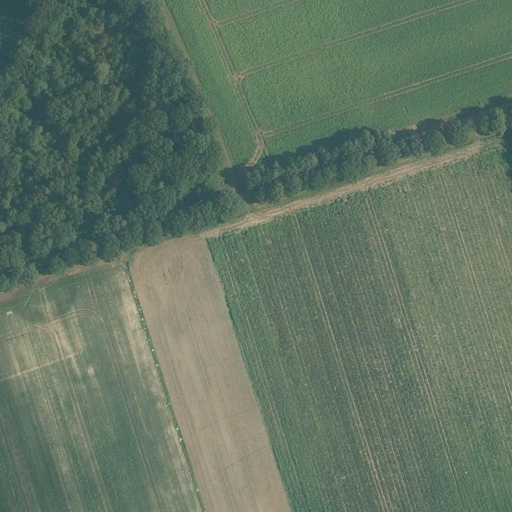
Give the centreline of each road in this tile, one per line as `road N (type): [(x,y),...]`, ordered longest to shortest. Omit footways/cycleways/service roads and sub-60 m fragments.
road 1 (track): [(507,109),(0,269)]
road 2 (track): [(240,197),(154,0)]
road 3 (track): [(64,0),(0,116)]
